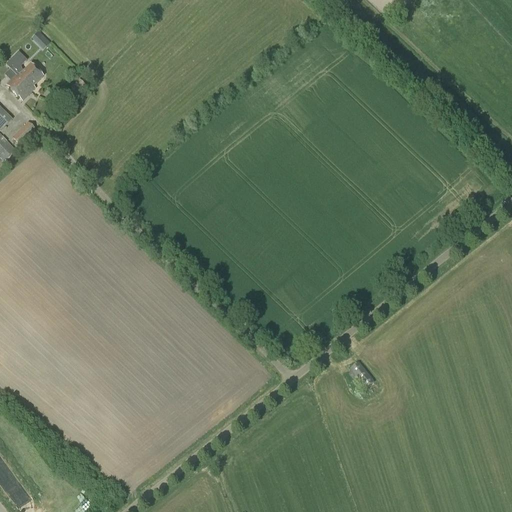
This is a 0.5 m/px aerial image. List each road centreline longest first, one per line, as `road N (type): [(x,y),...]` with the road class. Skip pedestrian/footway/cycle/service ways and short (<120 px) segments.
road 1 (unclassified): [(287,389),(37,137)]
road 2 (unclassified): [(287,389),(511,208)]
road 3 (unclassified): [(134,511),(287,389)]
